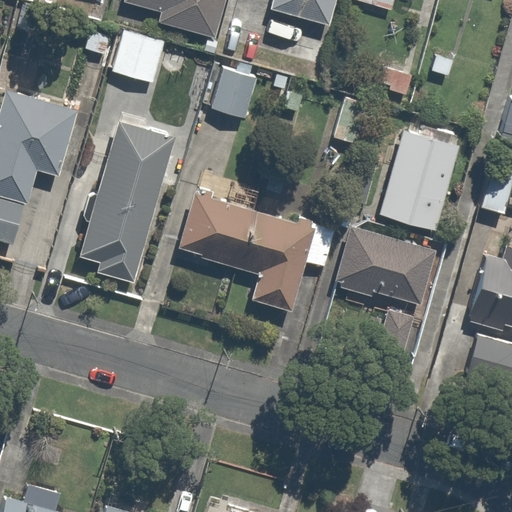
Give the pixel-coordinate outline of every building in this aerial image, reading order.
[(122,0),(151,9),(148,18),(205,37),(216,0),(122,0)] [(321,21),(326,0),(263,0),(262,7),(321,21)] [(352,0),(385,9),(387,0),(352,0)] [(108,29),(79,22),(72,53),(100,60),(108,29)] [(144,81),(158,38),(118,24),(103,68),(144,81)] [(432,35),(420,67),(445,76),(456,44),(432,35)] [(411,72),(369,55),(358,83),(399,100),(411,72)] [(271,85),(211,65),(197,107),(257,127),(271,85)] [(69,104),(0,86),(0,238),(6,240),(25,167),(51,173),(69,104)] [(511,142),(511,94),(502,91),(487,134),(511,142)] [(424,227),(452,131),(396,115),(368,211),(424,227)] [(84,269),(120,280),(163,134),(109,119),(70,253),(87,258),(84,269)] [(502,215),(511,179),(511,163),(483,156),(469,206),(502,215)] [(333,229),(192,185),(182,182),(162,247),(219,264),(223,253),(252,262),(241,297),(283,310),(299,260),(322,267),(333,229)] [(424,249),(341,224),(324,280),(407,305),(424,249)] [(496,259),(473,252),(454,312),(511,329),(511,241),(502,238),(496,259)] [(400,357),(410,316),(379,309),(369,349),(400,357)] [(504,390),(511,361),(511,344),(464,330),(451,375),(504,390)] [(64,511),(54,509),(60,492),(27,482),(22,500),(4,495),(0,510),(0,511),(64,511)] [(236,511),(203,504),(201,511),(270,511),(272,507),(239,499),(236,511)]
